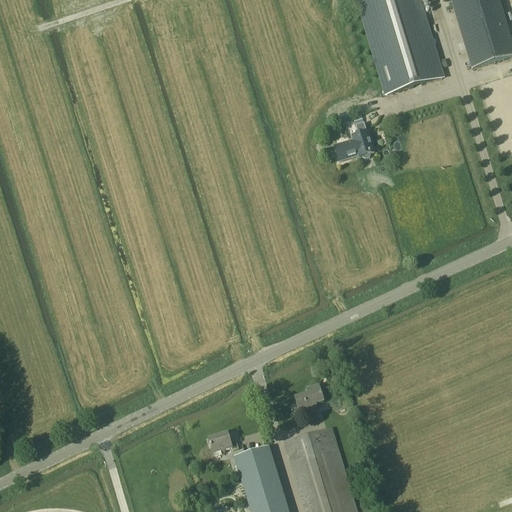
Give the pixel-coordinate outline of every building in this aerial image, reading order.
[(384,98),(445,80),(420,0),(358,0),(355,1),(384,98)] [(451,0),(473,71),(511,59),(511,49),(497,0),(451,0)] [(370,156),(374,155),(367,134),(364,125),(356,128),(359,137),(352,139),(353,143),(334,149),(339,164),(358,158),(359,160),(362,159),(363,160),(365,161),(369,160),(371,158),(370,156)] [(316,406),(324,403),(319,388),(307,391),(308,396),(295,400),(300,417),(318,412),(316,406)] [(285,445),(297,486),(304,511),(356,511),(332,431),(285,445)] [(232,452),(238,450),(235,440),(230,442),(228,435),(209,441),(213,455),(232,450),(232,452)] [(276,472),(269,450),(234,460),(241,482),(276,472)]
